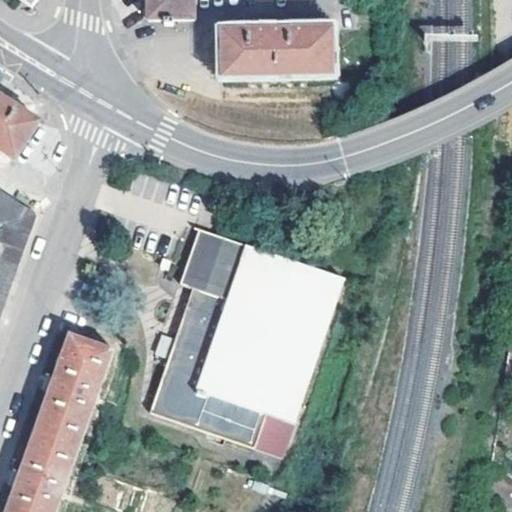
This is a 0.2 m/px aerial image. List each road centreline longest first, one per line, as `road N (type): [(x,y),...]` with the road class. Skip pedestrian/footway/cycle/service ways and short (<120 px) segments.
road 1 (residential): [(511,82),(396,139),(291,166),(230,160),(110,107)]
road 2 (residential): [(110,107),(28,328),(0,380)]
